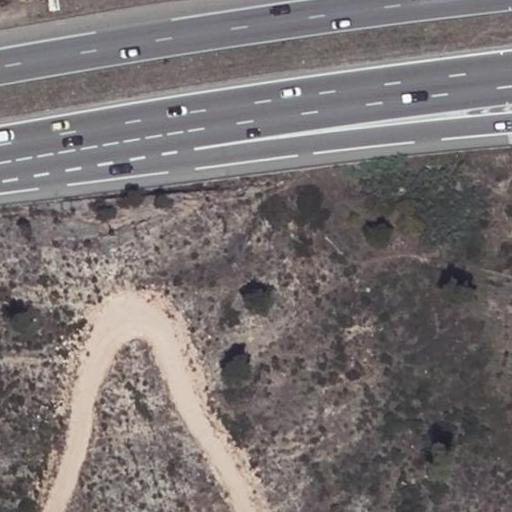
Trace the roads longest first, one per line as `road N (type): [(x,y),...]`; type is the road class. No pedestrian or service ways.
road 1 (motorway): [(0,157),(511,79)]
road 2 (motorway): [(0,168),(511,123)]
road 3 (motorway): [(467,0),(0,60)]
road 4 (track): [(241,511),(180,394),(157,321),(134,314),(114,324),(98,352),(60,511)]
